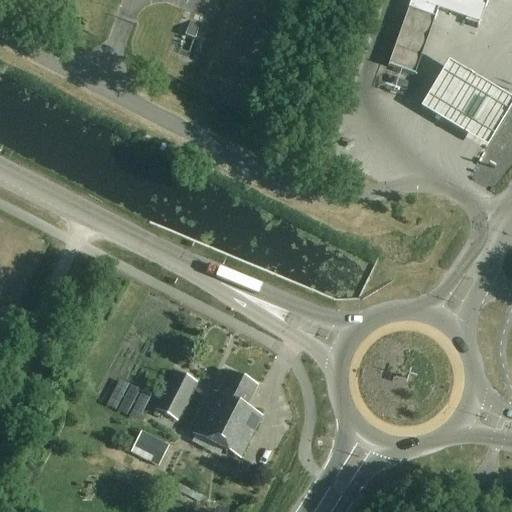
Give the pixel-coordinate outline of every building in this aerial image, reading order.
[(410,0),(408,9),(434,18),(437,10),(479,25),(487,0),(410,0)] [(406,11),(387,68),(414,77),(432,21),(406,11)] [(193,41),(199,25),(189,22),(184,37),(193,41)] [(445,65),(420,109),(486,149),(511,103),(445,65)] [(178,423),(197,384),(175,373),(156,412),(178,423)] [(242,408),(253,387),(225,373),(214,394),(212,392),(190,434),(237,459),(259,417),(242,408)] [(159,468),(169,448),(141,434),(131,454),(159,468)]
